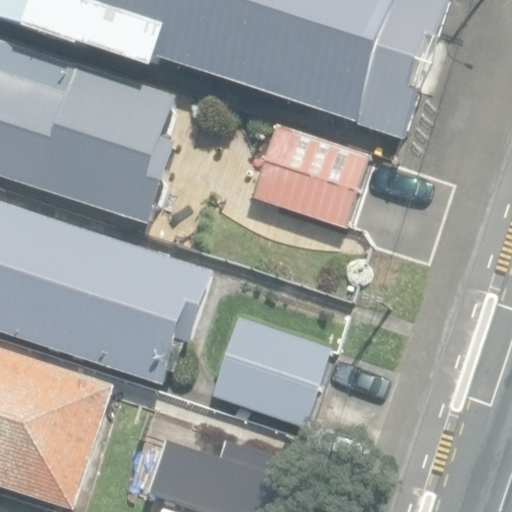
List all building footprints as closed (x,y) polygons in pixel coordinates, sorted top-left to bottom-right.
[(166,61),(410,145),(459,0),(0,0),(0,19),(87,50),(88,48),(161,73),(166,61)] [(0,175),(155,226),(183,144),(170,139),(183,99),(0,38),(0,175)] [(257,199),(352,231),(376,159),(282,127),(257,199)] [(0,335),(168,391),(185,338),(203,344),(226,272),(0,197),(0,335)] [(218,398),(312,430),(339,351),(244,319),(218,398)] [(0,486),(75,511),(78,511),(118,391),(0,351),(0,486)]
